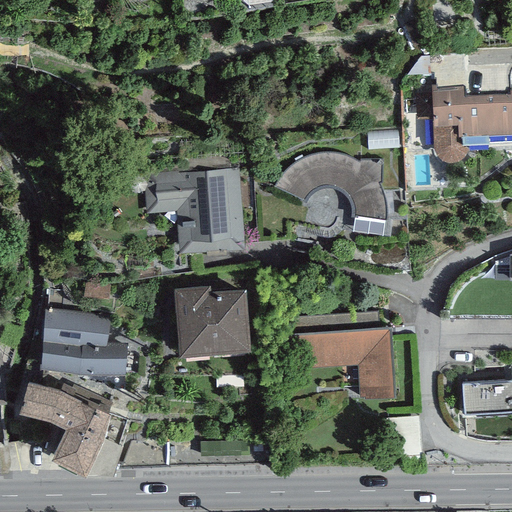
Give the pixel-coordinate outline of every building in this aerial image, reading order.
[(437,83),(431,83),(433,132),(435,146),(437,151),(440,155),(444,157),(454,157),(458,156),(462,153),(464,150),(467,147),(468,141),(511,137),(511,87),(509,88),(509,92),(499,94),(464,95),(464,86),(437,85),(437,83)] [(278,178),(275,184),(304,196),(306,194),(308,191),(311,188),(315,185),(320,183),(324,182),(329,182),(333,182),(336,183),(341,185),(344,187),(348,191),(350,193),(352,197),(354,201),(354,205),(355,210),(354,214),(350,213),(348,230),(384,234),(386,217),(386,215),(386,210),(386,204),(385,198),(384,194),(382,188),(380,181),(382,180),(382,158),(361,158),(359,161),(356,159),(352,157),(346,154),(340,153),(333,151),(327,152),(320,152),(313,153),(306,155),(302,157),(295,161),(290,164),(285,169),(281,174),(278,178)] [(238,168),(143,175),(146,212),(176,209),(179,250),(206,248),(206,246),(244,244),(238,168)] [(210,281),(173,284),(179,350),(250,344),(245,284),(210,287),(210,281)] [(107,317),(47,309),(44,360),(80,368),(123,369),(124,345),(103,344),(107,317)] [(378,310),(298,315),(302,366),(357,363),(359,384),(359,395),(395,393),(391,323),(379,324),(378,310)] [(61,383),(28,372),(19,402),(53,412),(65,420),(50,448),(85,466),(89,468),(111,470),(121,444),(102,436),(110,407),(61,383)] [(463,410),(511,406),(511,375),(461,379),(463,410)]
